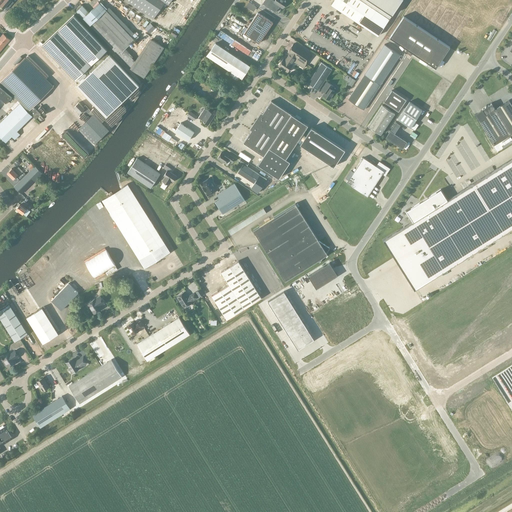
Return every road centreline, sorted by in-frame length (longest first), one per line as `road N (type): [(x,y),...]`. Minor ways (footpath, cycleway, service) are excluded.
road 1 (unclassified): [(18,377),(208,259)]
road 2 (unclassified): [(411,168),(261,69)]
road 3 (unclassified): [(411,168),(351,262),(383,319)]
road 4 (unclassified): [(0,167),(62,98),(57,78),(22,40)]
road 5 (unclassified): [(434,400),(479,474),(418,511)]
road 6 (unclassified): [(185,183),(261,69)]
road 7 (unclassified): [(484,59),(411,168)]
